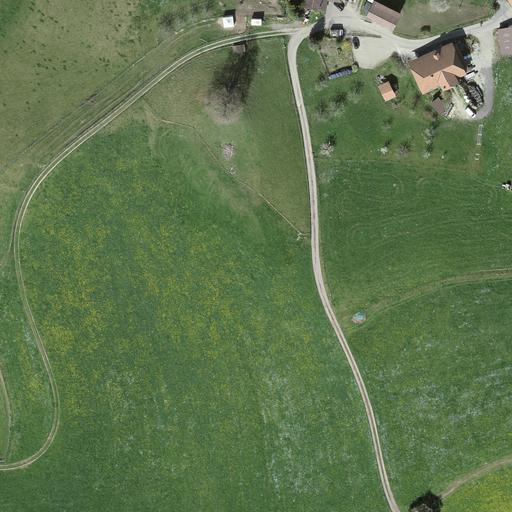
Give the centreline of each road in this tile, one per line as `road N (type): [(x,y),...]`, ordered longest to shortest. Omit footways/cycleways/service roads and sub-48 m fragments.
road 1 (track): [(0,466),(44,450),(56,421),(18,244),(43,175),(189,56),(235,38),(304,31),(292,55),(318,281),(366,400),(396,511)]
road 2 (unclassified): [(304,31),(347,21),(422,43),(511,15)]
